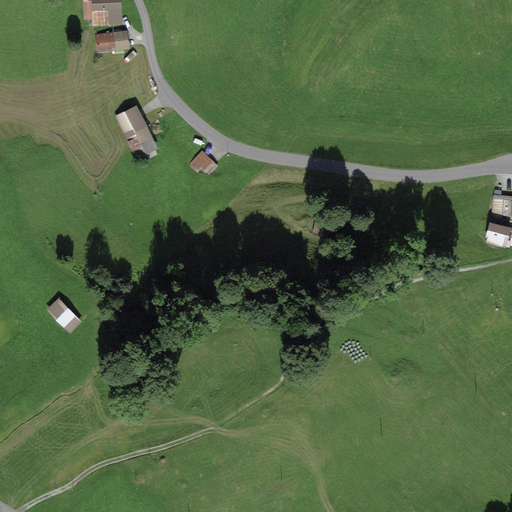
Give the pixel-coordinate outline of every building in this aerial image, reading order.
[(84,0),(85,18),(94,18),(94,14),(92,0),(84,0)] [(92,0),(94,14),(117,12),(116,0),(92,0)] [(120,22),(120,12),(117,12),(94,14),(94,18),(94,23),(120,22)] [(95,36),(97,51),(115,48),(113,33),(95,36)] [(118,117),(138,156),(153,148),(133,110),(118,117)] [(202,167),(209,173),(216,166),(201,152),(190,165),(197,172),(202,167)] [(493,218),(511,219),(511,197),(494,196),(493,218)] [(317,224),(316,233),(334,236),(335,227),(317,224)] [(489,238),(488,242),(504,246),(507,235),(510,235),(511,231),(490,225),(486,237),(489,238)] [(49,309),(70,331),(80,321),(59,299),(49,309)]
